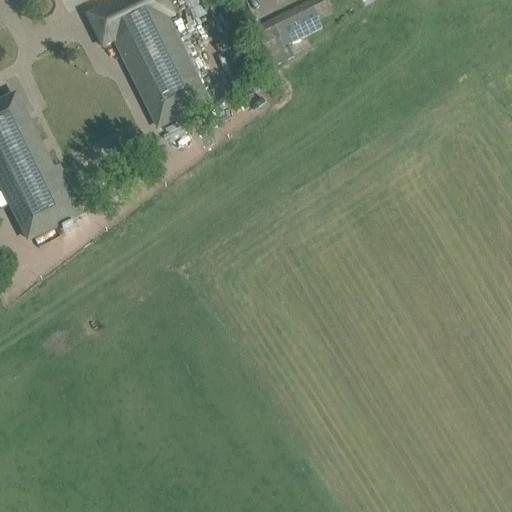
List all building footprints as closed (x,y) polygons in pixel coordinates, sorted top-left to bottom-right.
[(54,0),(66,17),(92,0),(54,0)] [(121,0),(88,16),(104,49),(116,43),(159,129),(209,103),(166,18),(175,13),(168,0),(121,0)] [(207,0),(184,0),(193,23),(213,15),(207,0)] [(315,0),(256,29),(276,69),(295,60),(289,48),(324,31),(318,19),(334,11),(328,0),(315,0)] [(54,171),(16,96),(0,104),(0,182),(29,241),(83,215),(60,168),(54,171)]
